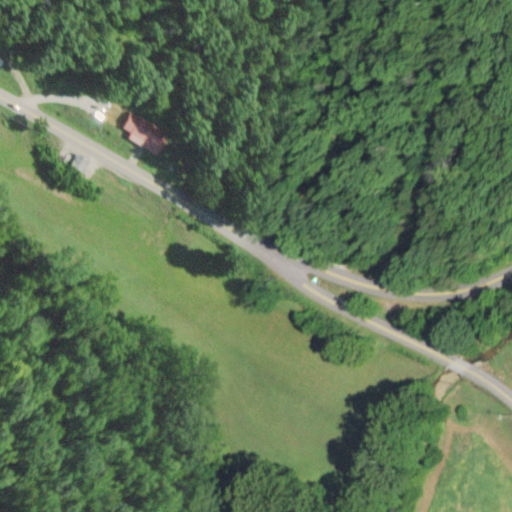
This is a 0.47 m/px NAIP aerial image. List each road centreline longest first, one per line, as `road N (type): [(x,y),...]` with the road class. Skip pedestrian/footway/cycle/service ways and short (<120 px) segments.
road 1 (tertiary): [(0,89),(295,247),(425,285),(511,239)]
road 2 (tertiary): [(511,433),(436,340),(425,285)]
